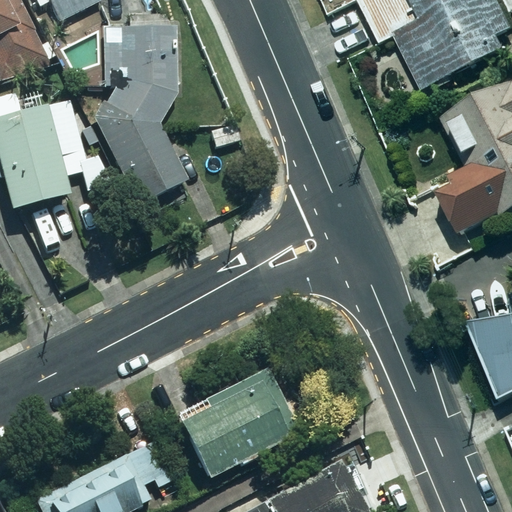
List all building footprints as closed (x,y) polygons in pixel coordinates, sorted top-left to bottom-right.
[(17,0),(0,0),(0,76),(3,82),(48,64),(28,11),(24,13),(17,0)] [(82,27),(76,16),(100,4),(97,0),(47,0),(60,24),(66,35),(82,27)] [(354,0),(377,49),(397,40),(423,95),(507,56),(499,40),(511,35),(494,0),(354,0)] [(96,63),(96,73),(105,74),(104,98),(105,98),(90,128),(134,209),(186,181),(158,130),(173,101),(175,35),(97,33),(96,63)] [(511,86),(442,122),(466,172),(445,183),(450,193),(435,201),(456,244),(511,216),(511,86)] [(38,93),(0,103),(0,185),(9,218),(69,202),(64,183),(89,176),(69,105),(44,112),(38,93)] [(228,163),(203,175),(219,210),(244,198),(228,163)] [(511,301),(511,313),(467,333),(498,404),(511,397),(511,293),(511,301)] [(298,438),(266,373),(200,404),(205,415),(176,429),(203,484),(298,438)] [(154,444),(34,501),(38,511),(135,511),(146,507),(139,492),(151,486),(154,491),(173,482),(154,444)] [(360,511),(336,468),(255,511),(251,511),(244,497),(217,511),(360,511)]
